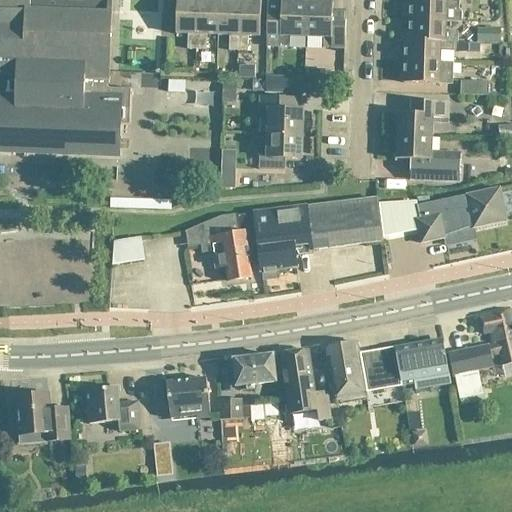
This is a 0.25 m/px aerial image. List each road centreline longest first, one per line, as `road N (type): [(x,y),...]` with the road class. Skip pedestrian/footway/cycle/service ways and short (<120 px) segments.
road 1 (secondary): [(0,359),(204,345),(511,285)]
road 2 (residential): [(358,177),(362,0)]
